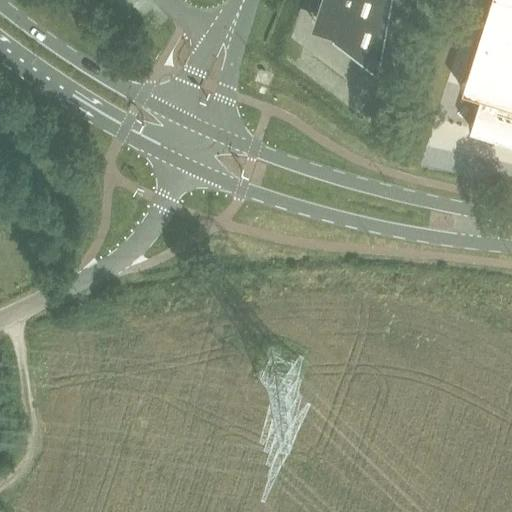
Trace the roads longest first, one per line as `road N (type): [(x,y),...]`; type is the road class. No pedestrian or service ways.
road 1 (secondary): [(182,164),(242,190),(394,233),(511,248)]
road 2 (secondary): [(511,219),(341,179),(209,135)]
road 3 (secondary): [(0,48),(182,164)]
road 4 (secondary): [(176,121),(0,2)]
road 5 (track): [(14,312),(26,429),(24,453),(0,489)]
road 6 (unclassified): [(69,288),(144,237),(182,164)]
